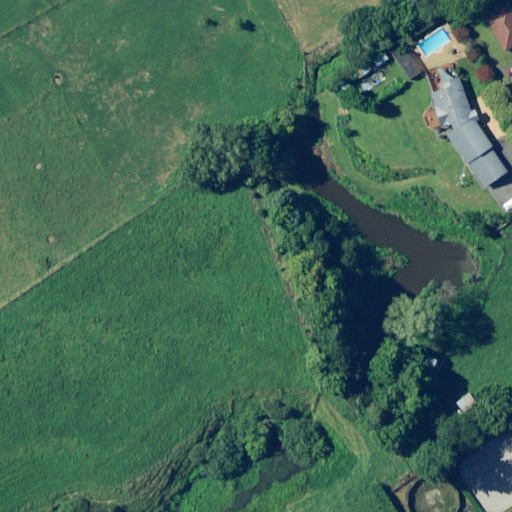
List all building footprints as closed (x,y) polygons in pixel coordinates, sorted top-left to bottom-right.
[(387,58),(382,50),(372,57),(377,65),(387,58)] [(371,69),(365,59),(351,68),(357,78),(371,69)] [(473,121),(473,120),(455,76),(439,83),(442,90),(428,96),(441,129),(464,163),(490,146),(473,121)] [(504,172),(490,151),(467,166),(481,187),(504,172)] [(416,479),(411,484),(409,488),(407,492),(406,497),(406,502),(406,506),(408,511),(456,511),(458,508),(459,504),(459,499),(459,494),(457,490),(455,486),(452,482),(449,479),(445,476),(440,475),(436,474),(431,473),(426,474),(422,476),(418,478),(416,479)]
